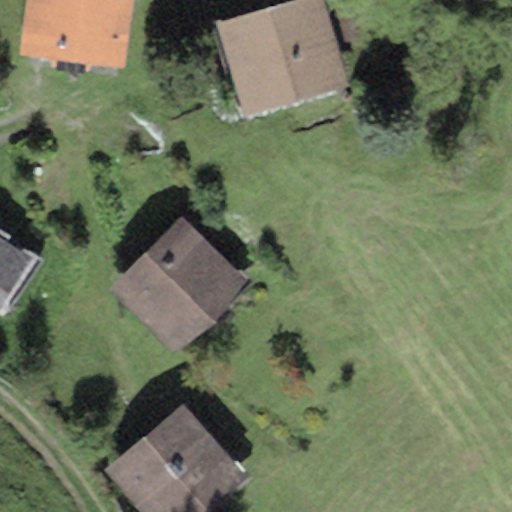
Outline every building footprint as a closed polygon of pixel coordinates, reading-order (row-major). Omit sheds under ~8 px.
[(130,0),(26,0),(20,54),(122,66),(130,0)] [(323,0),(286,0),(214,22),(243,116),(349,84),(323,0)] [(245,282),(181,216),(109,285),(173,351),(245,282)] [(0,303),(32,257),(0,234),(0,303)] [(201,511),(245,477),(185,403),(104,468),(140,511),(201,511)]
